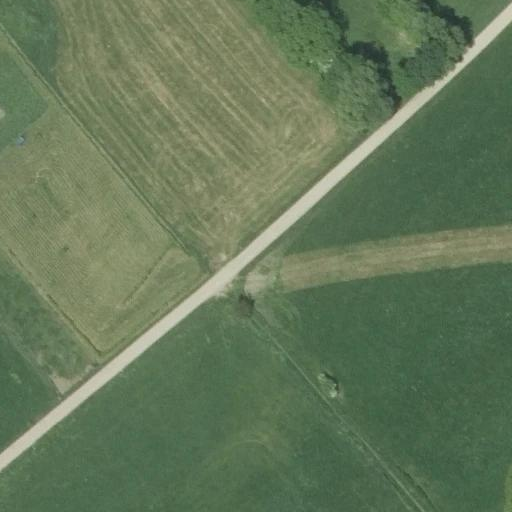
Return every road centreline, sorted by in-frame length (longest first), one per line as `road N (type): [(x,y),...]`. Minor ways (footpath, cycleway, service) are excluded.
road 1 (track): [(222,286),(511,15)]
road 2 (track): [(222,286),(418,511)]
road 3 (track): [(0,466),(222,286)]
